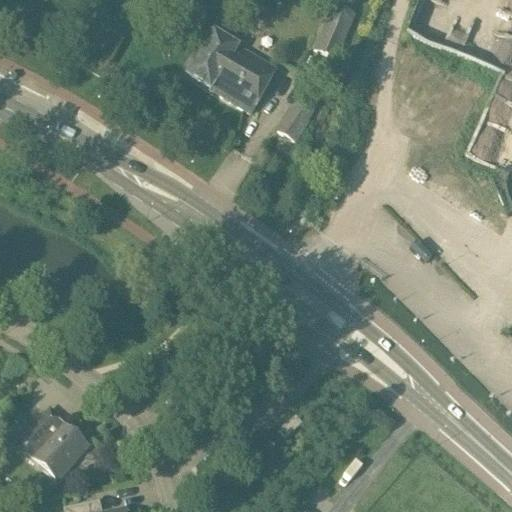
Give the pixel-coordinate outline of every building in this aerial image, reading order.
[(422,0),(409,31),(431,41),(448,0),(422,0)] [(254,16),(255,19),(263,24),(266,23),(271,15),(270,12),(262,7),(259,8),(254,16)] [(354,18),(331,9),(313,53),(335,62),(354,18)] [(247,32),(225,20),(220,28),(226,32),(227,31),(243,40),(247,32)] [(184,77),(250,117),(275,73),(212,33),(184,77)] [(288,111),(274,134),(296,147),(309,124),(288,111)] [(282,429),(276,434),(283,442),(301,426),(295,420),(295,419),(290,423),(282,429)] [(16,448),(55,483),(87,448),(80,441),(80,432),(71,433),(63,426),(51,439),(46,435),(47,434),(38,425),(41,422),(40,421),(16,448)]
